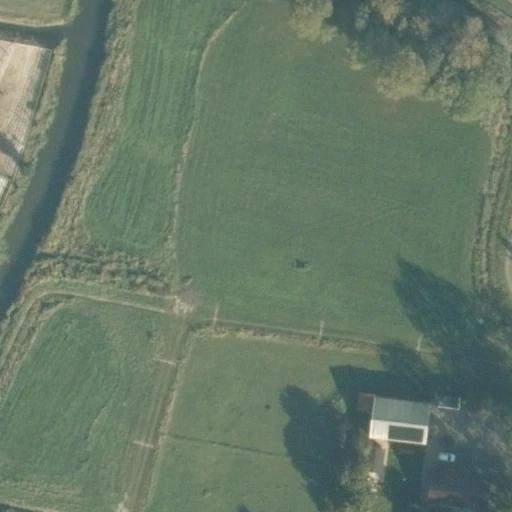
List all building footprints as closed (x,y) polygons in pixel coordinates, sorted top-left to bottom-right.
[(316,129),(300,125),(293,149),(309,153),(316,130),(316,129)] [(367,249),(388,173),(349,162),(347,171),(263,148),(242,224),(298,240),(297,243),(335,258),(340,242),(367,249)] [(414,239),(418,223),(406,219),(402,235),(414,239)] [(159,272),(167,274),(172,258),(160,254),(155,270),(159,272)] [(460,395),(438,392),(436,404),(459,407),(460,395)] [(370,434),(426,440),(431,401),(375,394),(372,420),(370,434)] [(358,433),(370,435),(370,434),(372,420),(359,419),(358,433)] [(366,469),(383,471),(386,447),(369,445),(366,469)] [(429,499),(476,504),(480,473),(433,467),(429,499)]
